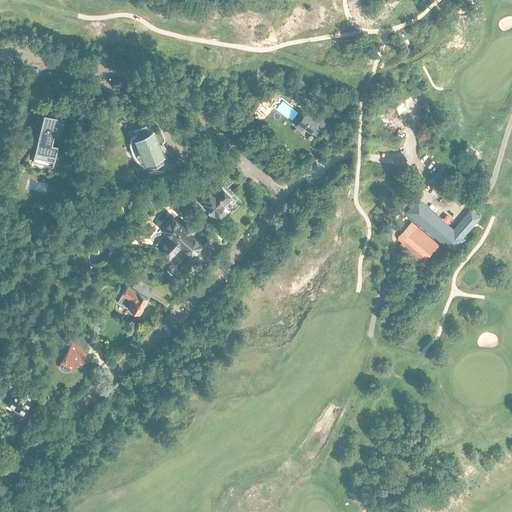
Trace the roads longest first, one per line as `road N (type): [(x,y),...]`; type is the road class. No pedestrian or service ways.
road 1 (residential): [(0,485),(186,311),(283,195)]
road 2 (residential): [(0,49),(130,73),(181,92),(283,195)]
